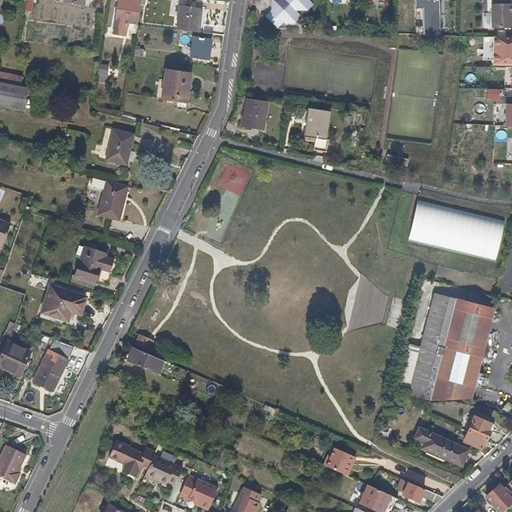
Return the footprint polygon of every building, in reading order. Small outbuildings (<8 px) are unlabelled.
[(128,22),(138,24),(141,0),(139,0),(119,0),(113,32),(126,34),(126,31),(128,22)] [(271,0),(271,20),(273,21),(296,21),(296,9),(308,9),(308,0),(271,0)] [(439,0),(415,0),(416,8),(423,8),(424,35),(440,35),(439,0)] [(511,3),(510,3),(510,0),(492,0),(493,3),(491,3),(492,12),(492,26),(511,26),(511,18),(511,12),(511,11),(511,3)] [(177,28),(197,30),(199,6),(180,3),(177,28)] [(126,31),(136,33),(138,24),(128,22),(126,31)] [(511,35),(494,35),(494,59),(494,63),(511,63),(511,35)] [(209,39),(194,36),(191,57),(207,59),(209,39)] [(98,64),(98,82),(106,82),(106,64),(98,64)] [(177,100),(186,101),(190,73),(166,69),(162,97),(177,100)] [(0,81),(22,86),(24,76),(0,71),(0,81)] [(0,103),(22,108),(26,87),(22,86),(0,81),(0,103)] [(486,99),(500,101),(502,90),(488,88),(486,99)] [(246,98),(242,126),(265,129),(269,101),(246,98)] [(185,108),(186,101),(177,100),(176,106),(185,108)] [(301,139),(313,141),(312,150),(324,152),(330,112),(305,108),(301,139)] [(114,130),(106,159),(126,164),(134,135),(114,130)] [(386,154),(385,162),(406,167),(408,159),(386,154)] [(131,183),(110,177),(100,210),(121,216),(131,183)] [(495,256),(503,215),(434,202),(427,242),(495,256)] [(0,248),(11,227),(0,221),(0,248)] [(105,253),(85,247),(76,275),(96,282),(96,281),(100,269),(109,272),(113,259),(104,256),(105,253)] [(109,275),(109,272),(100,269),(96,281),(108,284),(110,275),(109,275)] [(96,282),(76,275),(74,280),(75,281),(94,287),(96,282)] [(51,285),(41,313),(67,321),(71,312),(81,314),(86,297),(51,285)] [(469,396),(494,303),(477,299),(477,300),(455,295),(453,299),(435,294),(432,304),(408,394),(429,398),(469,396)] [(18,334),(22,325),(15,322),(10,320),(7,328),(18,334)] [(5,331),(0,341),(0,365),(20,375),(30,352),(9,342),(12,334),(5,331)] [(147,352),(153,340),(138,333),(132,345),(147,352)] [(166,362),(130,346),(125,359),(161,374),(166,362)] [(49,350),(34,382),(53,391),(68,360),(49,350)] [(505,412),(506,413),(511,408),(505,403),(501,407),(501,408),(505,412)] [(474,416),(468,431),(485,440),(488,441),(492,432),(488,430),(490,423),(474,416)] [(380,426),(378,436),(388,438),(391,428),(380,426)] [(423,446),(461,464),(468,450),(420,427),(416,436),(426,441),(423,446)] [(485,440),(468,431),(464,441),(482,449),(485,440)] [(154,455),(155,452),(145,447),(143,453),(128,447),(129,444),(116,439),(108,456),(123,463),(121,469),(134,476),(139,465),(148,469),(154,455)] [(0,460),(0,476),(15,484),(20,474),(18,472),(26,455),(8,445),(0,460)] [(223,470),(231,452),(224,449),(215,467),(223,470)] [(327,456),(326,458),(347,468),(349,464),(352,466),(355,458),(333,449),(330,458),(327,456)] [(181,467),(154,455),(148,469),(145,475),(165,484),(166,481),(173,484),(181,467)] [(347,468),(326,458),(323,465),(344,475),(347,468)] [(187,476),(178,495),(193,502),(193,504),(207,511),(217,489),(187,476)] [(443,497),(443,496),(400,477),(396,488),(403,491),(402,494),(420,501),(422,496),(437,502),(443,497)] [(511,494),(505,486),(502,488),(499,484),(486,496),(499,511),(509,503),(511,506),(511,494)] [(382,511),(390,495),(370,487),(368,486),(360,502),(382,511)] [(251,511),(252,510),(255,511),(259,504),(256,503),(259,495),(243,487),(232,511),(251,511)]
